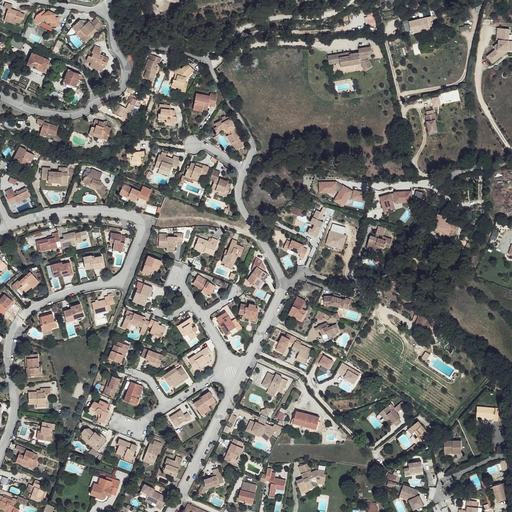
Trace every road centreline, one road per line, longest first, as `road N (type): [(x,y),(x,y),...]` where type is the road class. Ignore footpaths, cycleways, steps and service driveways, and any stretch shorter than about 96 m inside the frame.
road 1 (residential): [(10,226),(69,210),(137,215),(144,225),(125,279),(52,298),(20,321),(9,356),(15,411),(0,456)]
road 2 (unclassified): [(284,285),(301,273),(348,282),(386,272),(453,172),(511,161)]
road 3 (residential): [(106,12),(130,70),(121,88),(75,115),(42,113),(0,95)]
road 4 (residential): [(252,152),(249,131),(207,56),(174,46),(126,51)]
road 5 (residential): [(372,453),(299,370),(252,350)]
road 6 (residential): [(170,511),(238,380)]
road 7 (residential): [(284,285),(242,193),(252,152)]
